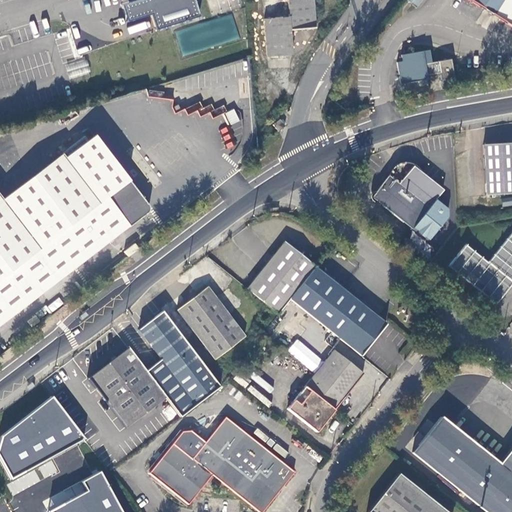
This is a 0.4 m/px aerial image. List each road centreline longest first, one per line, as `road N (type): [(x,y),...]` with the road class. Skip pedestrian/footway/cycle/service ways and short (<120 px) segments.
road 1 (tertiary): [(0,391),(242,207),(313,165)]
road 2 (unclassified): [(324,511),(332,483),(461,325)]
road 3 (unclassified): [(461,325),(323,208),(313,165)]
road 4 (tertiary): [(313,165),(385,131),(511,104)]
road 5 (unknown): [(159,206),(0,340)]
road 6 (unknown): [(217,170),(248,138),(243,99),(234,88),(183,96)]
